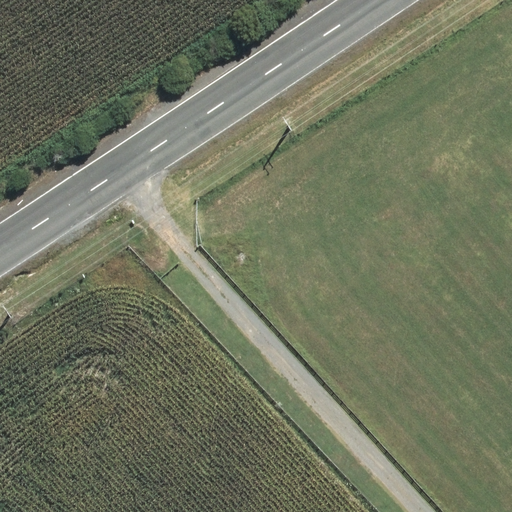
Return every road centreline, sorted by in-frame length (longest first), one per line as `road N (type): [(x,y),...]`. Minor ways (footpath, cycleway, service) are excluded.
road 1 (unknown): [(117,172),(419,511)]
road 2 (tertiary): [(377,0),(0,250)]
